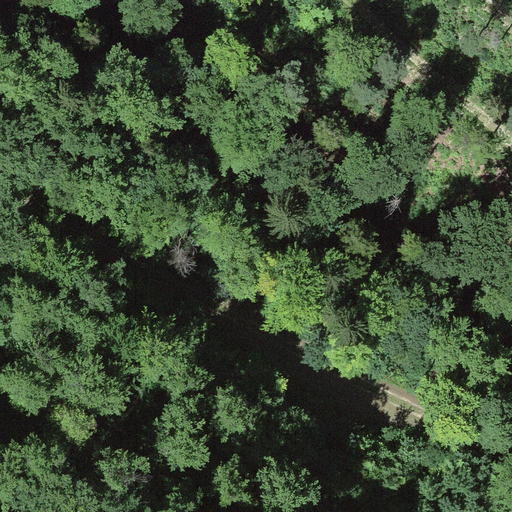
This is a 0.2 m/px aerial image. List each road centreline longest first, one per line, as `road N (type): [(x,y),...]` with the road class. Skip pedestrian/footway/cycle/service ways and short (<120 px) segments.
road 1 (track): [(0,195),(511,458)]
road 2 (track): [(511,146),(351,0)]
